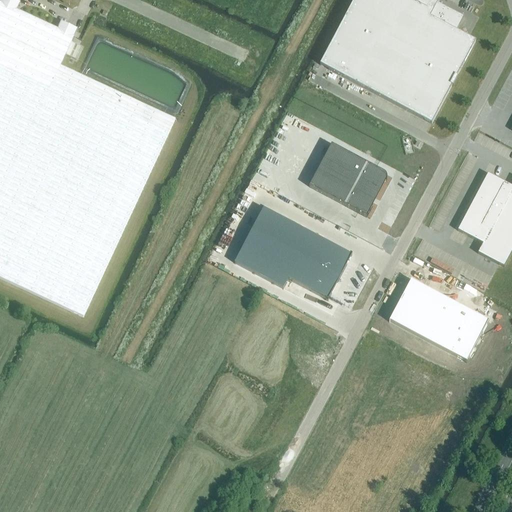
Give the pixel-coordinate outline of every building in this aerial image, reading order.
[(432,125),(476,42),(457,32),(464,19),(437,5),(439,0),(354,0),(320,66),(432,125)] [(0,279),(83,318),(175,120),(61,67),(66,56),(76,61),(82,48),(72,43),(74,37),(0,3),(0,279)] [(331,146),(309,188),(366,218),(388,176),(331,146)] [(511,186),(488,174),(458,231),(483,244),(478,254),(504,268),(511,253),(511,186)] [(263,210),(235,264),(283,290),(288,280),(328,301),(332,294),(330,293),(336,283),(337,284),(347,265),(346,265),(348,261),(351,256),(263,210)] [(411,281),(389,322),(456,358),(467,363),(489,322),(411,281)] [(389,322),(368,363),(435,398),(456,358),(389,322)]
